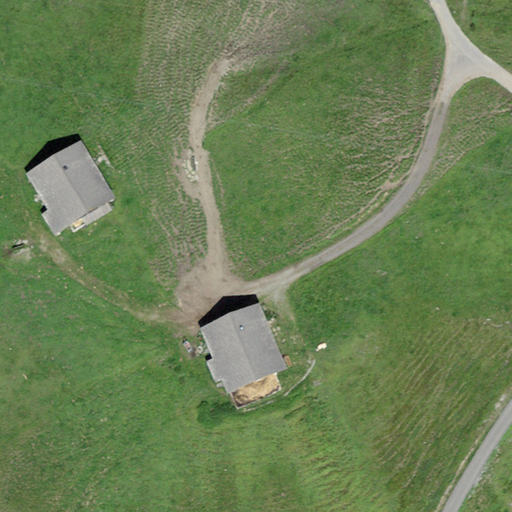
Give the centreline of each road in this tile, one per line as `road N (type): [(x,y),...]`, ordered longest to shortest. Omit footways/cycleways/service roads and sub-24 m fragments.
road 1 (track): [(55,249),(141,305),(184,310),(259,285),(366,232),(412,190),(452,80),(469,64),(484,64)]
road 2 (track): [(511,409),(448,511)]
